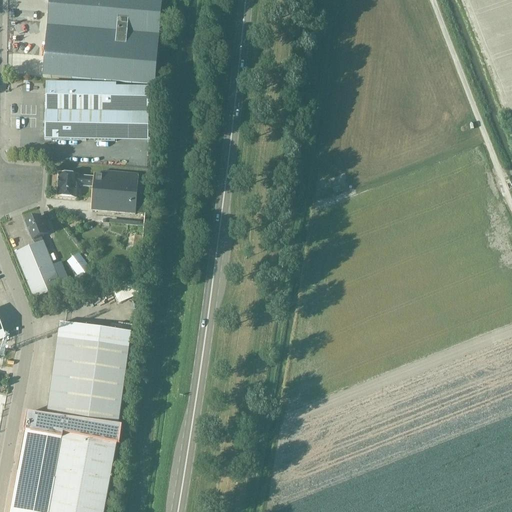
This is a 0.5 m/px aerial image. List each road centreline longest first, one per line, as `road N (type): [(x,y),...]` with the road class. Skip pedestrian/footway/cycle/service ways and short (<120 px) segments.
road 1 (primary): [(178,511),(245,0)]
road 2 (unclassified): [(0,493),(27,338),(0,251)]
